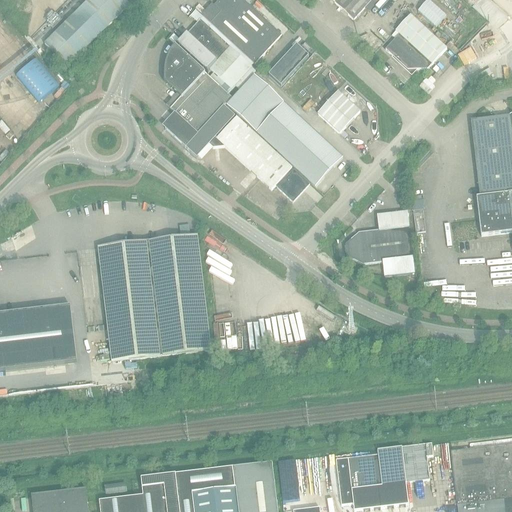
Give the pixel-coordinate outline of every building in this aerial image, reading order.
[(67,68),(130,6),(124,0),(89,0),(45,45),(67,68)] [(210,7),(202,16),(210,24),(254,65),(282,36),(243,0),(216,0),(218,1),(213,7),(212,8),(210,7)] [(331,0),(354,21),(372,0),(331,0)] [(395,32),(399,35),(385,50),(408,70),(427,70),(431,65),(432,66),(447,50),(410,16),(395,32)] [(200,20),(196,25),(177,46),(207,73),(210,70),(232,90),(252,67),(230,48),(200,20)] [(296,45),(268,75),(281,87),(308,57),(298,47),(296,45)] [(177,116),(165,129),(185,148),(196,159),(209,145),(213,149),(224,148),(216,140),(215,139),(236,116),(225,106),(231,99),(218,86),(174,46),(172,49),(170,53),(169,54),(171,56),(170,57),(169,61),(167,68),(166,71),(166,75),(166,79),(166,80),(182,95),(169,109),(177,116)] [(36,59),(15,77),(38,104),(59,86),(36,59)] [(255,133),(283,103),(254,76),(226,106),(255,133)] [(338,92),(317,114),(310,108),(305,113),(334,140),(339,135),(360,113),(338,92)] [(342,159),(283,103),(255,133),(315,188),(342,159)] [(511,116),(474,121),(483,198),(476,198),(481,237),(511,233),(511,116)] [(293,203),(309,185),(294,170),(293,171),(292,169),(236,118),(216,140),(224,148),(271,191),(275,187),(277,188),(277,189),(293,203)] [(413,212),(414,223),(424,221),(422,210),(413,212)] [(347,243),(348,247),(344,248),(345,255),(349,255),(349,259),(362,265),(382,263),(384,278),(414,274),(407,213),(377,216),(378,231),(359,234),(347,243)] [(424,221),(414,223),(416,234),(425,233),(424,221)] [(112,363),(210,351),(196,238),(99,249),(112,363)] [(0,315),(0,372),(77,363),(70,307),(0,315)] [(511,511),(511,437),(464,443),(472,511),(511,511)] [(348,460),(336,462),(341,507),(353,506),(353,511),(359,511),(408,506),(405,484),(430,481),(427,458),(433,457),(431,445),(378,451),(379,456),(348,460)] [(279,511),(274,464),(240,468),(245,511),(279,511)] [(234,468),(177,475),(180,511),(245,511),(240,468),(234,468)] [(144,498),(99,503),(100,511),(180,511),(177,475),(142,479),(144,498)] [(106,496),(127,493),(126,485),(105,487),(106,496)] [(33,511),(89,511),(87,490),(32,497),(33,511)]
